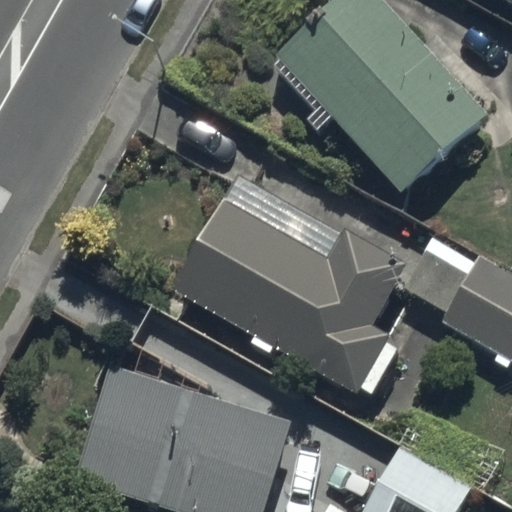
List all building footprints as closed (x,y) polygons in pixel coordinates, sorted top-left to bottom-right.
[(486,123),(370,0),(345,0),(276,65),(278,68),(271,74),(314,120),(305,128),(315,138),(330,124),(402,202),(486,123)] [(511,0),(471,0),(511,22),(511,0)] [(241,197),(178,312),(256,355),(253,361),(273,372),(277,366),(359,410),(361,406),(376,414),(400,369),(388,362),(392,355),(376,347),(410,286),(346,251),(345,254),(241,197)] [(511,287),(484,272),(480,280),(435,256),(407,308),(450,331),(447,337),(511,373),(511,287)] [(277,511),(298,447),(113,389),(78,503),(107,511),(277,511)] [(470,511),(475,504),(398,461),(370,511),(470,511)]
